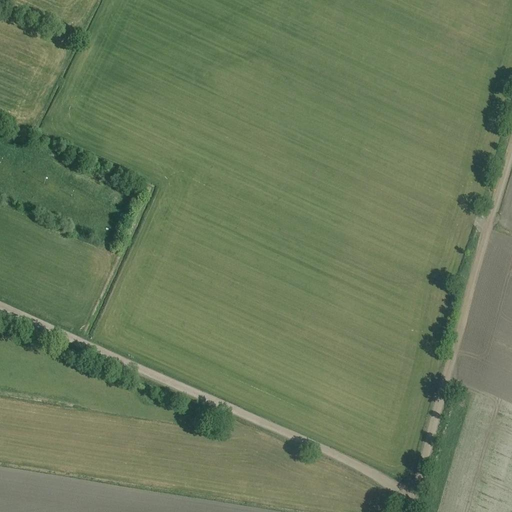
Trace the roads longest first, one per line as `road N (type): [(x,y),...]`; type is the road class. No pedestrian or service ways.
road 1 (track): [(0,308),(413,494)]
road 2 (track): [(511,147),(413,494)]
